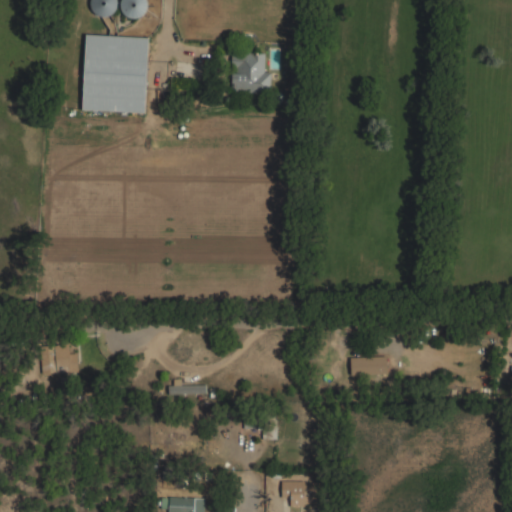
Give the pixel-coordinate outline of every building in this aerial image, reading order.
[(82,110),(145,112),(147,37),(85,34),(82,110)] [(270,71),(264,71),(264,54),(232,53),(231,92),(270,93),(270,71)] [(77,352),(69,352),(69,343),(39,345),(40,373),(78,371),(77,352)] [(349,357),(350,375),(387,373),(387,355),(349,357)] [(168,393),(206,393),(206,384),(168,384),(168,393)] [(262,439),(276,439),(276,421),(262,421),(262,439)] [(289,505),(311,504),(310,480),(281,481),(281,497),(289,497),(289,505)] [(203,511),(203,498),(168,497),(168,511),(203,511)]
